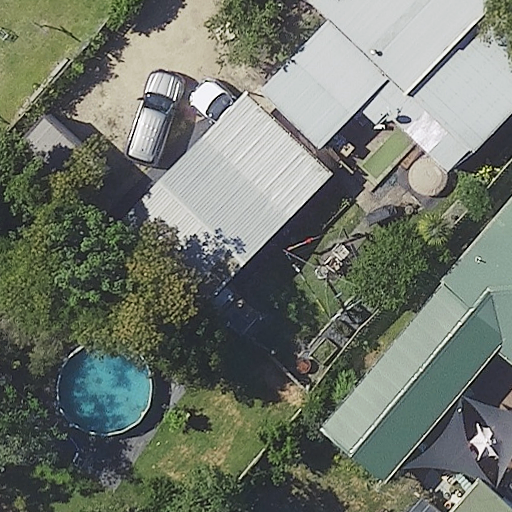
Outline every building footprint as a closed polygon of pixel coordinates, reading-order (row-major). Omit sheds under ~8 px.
[(511,0),(324,0),(488,163),(511,139),(511,0)] [(215,318),(345,175),(261,98),(130,241),(215,318)] [(511,230),(450,304),(511,355),(511,230)] [(443,313),(342,434),(405,487),(506,366),(443,313)] [(511,511),(511,499),(493,484),(469,511),(511,511)]
